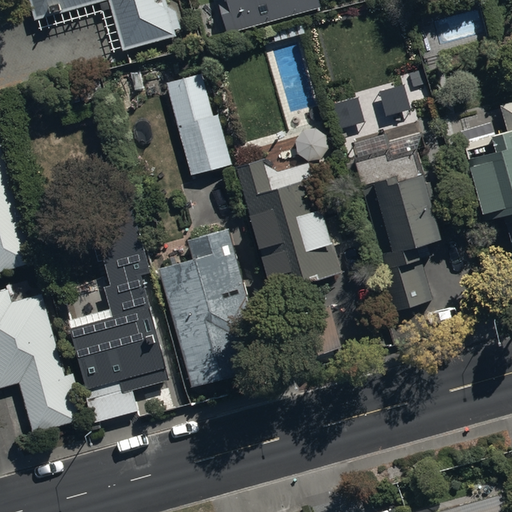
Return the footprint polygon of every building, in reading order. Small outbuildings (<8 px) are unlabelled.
[(31,0),(35,13),(80,0),(110,0),(123,44),(176,30),(167,0),(31,0)] [(319,0),(218,0),(227,30),(321,4),(319,0)] [(203,70),(167,79),(190,170),(231,160),(218,110),(213,111),(203,70)] [(511,96),(501,99),(507,119),(492,124),(496,139),(461,149),(478,211),(501,205),(511,242),(511,96)] [(0,266),(33,257),(0,138),(0,266)] [(342,265),(314,168),(270,180),(263,153),(234,161),(270,286),(342,265)] [(377,178),(363,181),(381,256),(376,257),(389,306),(432,295),(417,235),(440,229),(432,194),(435,193),(431,175),(426,176),(422,164),(399,169),(398,163),(375,168),(377,178)] [(168,373),(140,269),(153,265),(136,205),(91,218),(107,278),(65,289),(90,381),(83,383),(92,418),(139,405),(133,383),(168,373)] [(240,337),(258,332),(230,223),(189,233),(193,251),(159,259),(191,380),(247,365),(240,337)] [(0,384),(19,379),(32,427),(77,415),(69,389),(78,386),(73,370),(65,372),(42,290),(12,298),(9,285),(0,287),(0,384)] [(340,339),(329,299),(305,306),(316,346),(340,339)] [(511,511),(511,489),(431,511),(511,511)]
